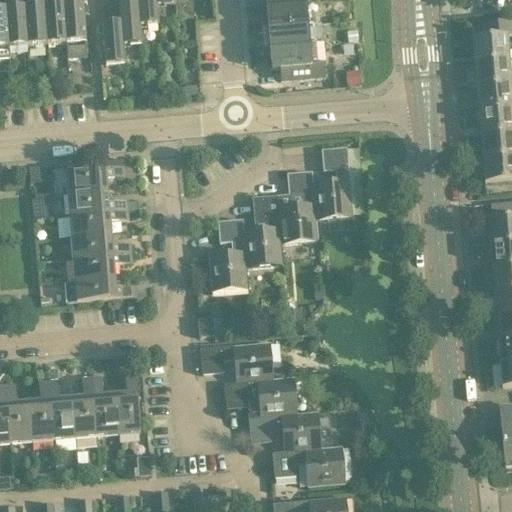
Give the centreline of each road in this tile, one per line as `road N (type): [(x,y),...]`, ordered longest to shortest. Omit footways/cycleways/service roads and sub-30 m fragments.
road 1 (tertiary): [(457,502),(425,114)]
road 2 (residential): [(0,501),(151,488),(239,464)]
road 3 (residential): [(0,345),(177,331)]
road 4 (residential): [(0,147),(161,135)]
road 5 (residential): [(267,126),(425,114)]
road 6 (residential): [(167,218),(190,218),(270,163),(267,126)]
road 7 (residential): [(239,464),(187,416),(177,331)]
road 8 (residential): [(240,128),(230,0)]
